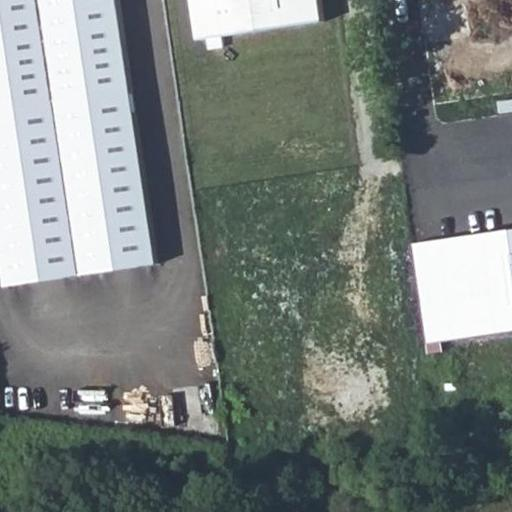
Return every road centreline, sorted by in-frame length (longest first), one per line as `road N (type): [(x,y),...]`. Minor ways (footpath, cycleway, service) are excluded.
road 1 (unknown): [(0,311),(46,345),(111,350),(147,340),(175,321),(191,296),(200,260),(181,0)]
road 2 (unknown): [(406,0),(434,152),(447,180),(466,197),(511,205)]
